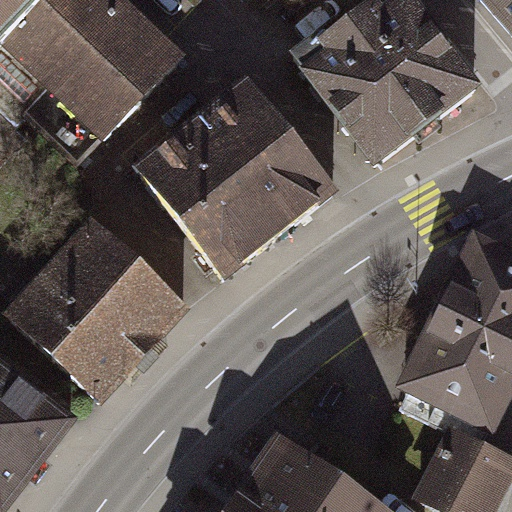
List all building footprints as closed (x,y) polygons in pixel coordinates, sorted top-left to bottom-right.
[(186,55),(127,0),(0,0),(0,163),(22,184),(55,143),(26,114),(49,90),(109,141),(186,55)] [(402,0),(390,0),(299,70),(371,164),(470,88),(402,0)] [(511,0),(479,0),(511,38),(511,0)] [(254,82),(140,170),(225,281),(340,193),(254,82)] [(192,313),(101,226),(15,316),(105,403),(192,313)] [(473,252),(406,388),(491,429),(511,385),(511,262),(484,248),(473,252)] [(20,511),(79,433),(0,375),(0,511),(20,511)] [(393,511),(261,423),(197,511),(393,511)] [(501,511),(511,490),(511,455),(452,426),(417,498),(445,511),(501,511)]
